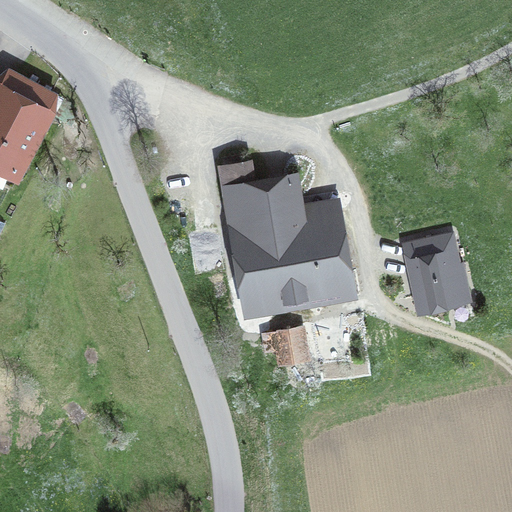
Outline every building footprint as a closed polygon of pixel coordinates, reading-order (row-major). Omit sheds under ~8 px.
[(0,164),(11,170),(50,94),(10,73),(0,91),(0,164)] [(226,188),(251,184),(247,161),(239,162),(240,167),(223,170),(226,188)] [(246,302),(345,285),(332,213),(299,218),(292,177),(251,184),(226,188),(246,302)] [(465,276),(447,278),(443,245),(417,248),(421,281),(415,281),(418,305),(467,300),(465,276)] [(300,331),(275,334),(279,364),(305,360),(300,331)]
